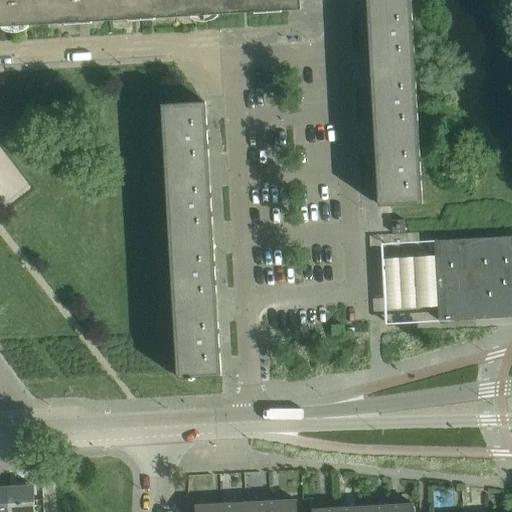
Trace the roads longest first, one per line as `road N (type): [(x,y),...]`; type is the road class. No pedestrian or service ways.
road 1 (residential): [(246,300),(356,292),(341,52)]
road 2 (residential): [(246,300),(230,59)]
road 3 (residential): [(0,52),(192,43),(230,59)]
road 4 (tertiary): [(511,389),(307,419)]
road 5 (tertiary): [(307,419),(511,423)]
road 6 (tertiary): [(0,435),(160,427)]
road 7 (residential): [(253,421),(246,300)]
